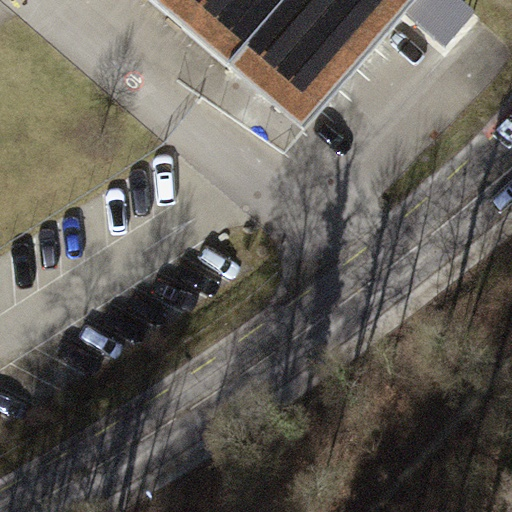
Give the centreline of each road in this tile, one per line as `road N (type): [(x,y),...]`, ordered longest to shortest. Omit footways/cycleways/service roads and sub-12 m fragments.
road 1 (primary): [(19,511),(301,333),(511,166)]
road 2 (track): [(511,372),(359,511)]
